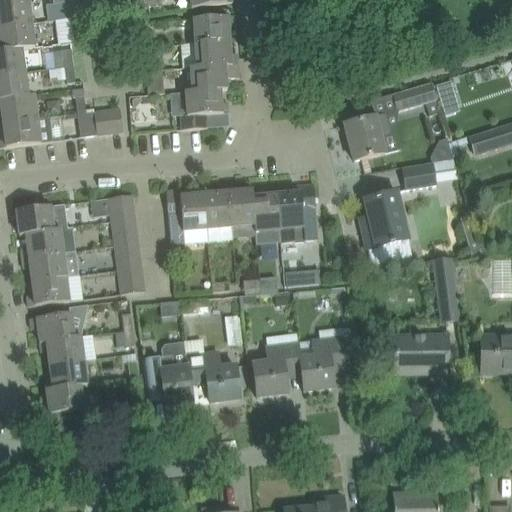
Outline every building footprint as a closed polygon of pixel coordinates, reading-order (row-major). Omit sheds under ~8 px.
[(70,19),(70,20),(79,19),(77,2),(76,2),(75,0),(54,0),(56,5),(53,5),(55,21),(70,19)] [(163,0),(137,0),(139,11),(158,8),(157,2),(163,1),(163,0)] [(188,0),(190,11),(231,4),(230,0),(188,0)] [(0,29),(30,26),(27,1),(0,4),(0,29)] [(192,21),(194,46),(229,43),(228,29),(234,29),(233,18),(192,21)] [(79,19),(70,20),(72,37),(81,35),(79,19)] [(0,53),(21,51),(21,52),(33,50),(30,26),(0,29),(0,53)] [(142,33),(143,50),(152,49),(151,33),(142,33)] [(194,46),(195,69),(196,69),(196,70),(237,67),(236,56),(230,57),(229,43),(194,46)] [(152,49),(143,50),(144,67),(153,66),(152,49)] [(0,77),(24,75),(21,52),(21,51),(0,53),(0,77)] [(63,69),(72,68),(70,52),(43,55),(45,72),(63,69)] [(190,70),(192,93),(192,94),(219,92),(219,93),(226,92),(225,81),(238,80),(237,67),(196,70),(196,69),(195,69),(190,70)] [(72,68),(63,69),(65,86),(74,85),(72,68)] [(145,74),(147,98),(163,97),(160,72),(145,74)] [(0,101),(27,99),(27,98),(24,75),(0,77),(0,101)] [(443,117),(458,112),(450,82),(435,86),(443,117)] [(435,103),(430,86),(392,97),(397,114),(435,103)] [(74,101),(76,117),(85,116),(82,91),(70,93),(71,101),(74,101)] [(192,94),(192,93),(185,94),(187,118),(179,118),(181,133),(207,131),(206,118),(228,116),(227,105),(220,106),(219,93),(219,92),(192,94)] [(0,113),(2,126),(36,121),(33,97),(27,98),(27,99),(0,101),(0,113)] [(139,100),(131,100),(132,109),(134,109),(140,103),(139,100)] [(119,111),(106,113),(109,137),(122,135),(119,111)] [(106,113),(93,115),(96,138),(109,137),(106,113)] [(85,116),(76,117),(79,141),(96,138),(93,115),(85,116)] [(374,119),(343,127),(353,164),(384,156),(380,139),(389,136),(384,117),(374,120),(374,119)] [(36,121),(2,126),(4,140),(0,140),(0,150),(49,144),(46,120),(36,121)] [(511,125),(467,140),(474,159),(511,146),(511,125)] [(405,193),(435,188),(432,166),(401,171),(405,193)] [(237,188),(226,189),(230,230),(254,228),(252,199),(252,193),(237,194),(237,188)] [(289,196),(276,197),(279,232),(278,232),(279,245),(317,243),(312,188),(289,190),(289,196)] [(217,196),(203,197),(207,244),(230,242),(229,230),(230,230),(226,189),(216,189),(217,196)] [(265,198),(252,199),(254,228),(254,234),(278,232),(279,232),(276,197),(275,191),(265,192),(265,198)] [(207,244),(203,197),(189,198),(189,192),(165,194),(167,220),(170,247),(207,244)] [(358,221),(361,235),(365,253),(374,251),(407,244),(396,195),(363,202),(366,218),(358,221)] [(108,201),(109,209),(132,207),(131,198),(108,201)] [(88,205),(90,219),(107,217),(105,203),(88,205)] [(18,238),(25,238),(24,237),(66,231),(63,207),(15,213),(18,238)] [(109,209),(110,223),(134,220),(132,207),(109,209)] [(481,258),(469,218),(459,221),(471,259),(481,258)] [(110,223),(112,235),(136,233),(134,220),(110,223)] [(20,251),(21,262),(74,255),(74,254),(73,254),(71,231),(66,231),(24,237),(25,238),(26,251),(20,251)] [(112,235),(113,247),(137,244),(136,233),(112,235)] [(113,247),(115,260),(139,257),(137,244),(113,247)] [(29,271),(31,285),(66,280),(77,279),(74,255),(21,262),(22,272),(29,271)] [(115,260),(116,271),(140,268),(139,257),(115,260)] [(431,262),(434,290),(439,325),(459,323),(450,259),(431,262)] [(97,269),(97,276),(117,273),(116,271),(115,260),(108,261),(109,267),(97,269)] [(117,273),(118,285),(142,282),(140,268),(116,271),(117,273)] [(66,280),(31,285),(32,298),(26,299),(27,310),(69,304),(66,280)] [(276,281),(259,282),(260,291),(277,289),(276,281)] [(142,282),(118,285),(119,298),(144,295),(142,282)] [(260,291),(259,282),(243,284),(244,292),(260,291)] [(211,287),(212,295),(229,293),(228,285),(211,287)] [(180,317),(181,319),(208,316),(206,301),(179,305),(180,317)] [(174,304),(160,306),(161,318),(180,317),(179,305),(179,304),(174,304)] [(37,331),(39,346),(80,340),(80,339),(87,308),(68,310),(69,316),(29,322),(30,332),(37,331)] [(121,318),(123,334),(132,333),(130,317),(121,318)] [(132,333),(123,334),(125,351),(134,350),(132,333)] [(511,338),(480,339),(480,376),(511,375),(511,338)] [(393,339),(394,377),(447,376),(446,339),(393,339)] [(46,354),(48,368),(83,363),(80,340),(39,346),(40,355),(46,354)] [(314,359),(299,361),(300,371),(302,395),(333,391),(330,368),(346,366),(343,340),(312,344),(314,359)] [(185,360),(187,370),(190,386),(205,384),(208,406),(239,402),(235,368),(219,370),(217,355),(202,357),(200,343),(184,345),(185,360)] [(299,361),(297,346),(265,350),(267,365),(252,367),(256,401),(287,397),(284,373),(300,371),(299,361)] [(172,359),(142,363),(147,405),(163,403),(164,415),(178,413),(177,407),(192,405),(190,386),(187,370),(173,371),(172,359)] [(43,383),(45,394),(80,389),(80,390),(87,389),(83,363),(48,368),(50,382),(43,383)] [(127,366),(129,382),(138,381),(136,365),(127,366)] [(80,389),(45,394),(47,406),(40,407),(43,431),(69,428),(67,415),(83,413),(80,390),(80,389)] [(436,511),(436,496),(392,497),(392,511),(436,511)] [(290,511),(343,511),(342,499),(312,502),(313,510),(290,511)]
